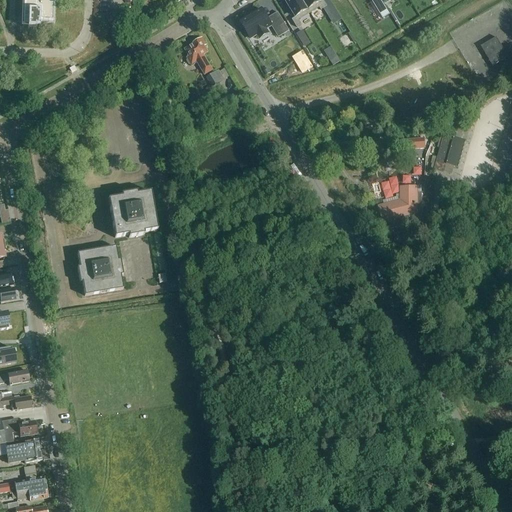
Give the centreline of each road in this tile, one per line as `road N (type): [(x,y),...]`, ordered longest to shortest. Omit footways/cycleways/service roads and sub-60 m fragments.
road 1 (unclassified): [(216,14),(507,511)]
road 2 (residential): [(0,128),(70,511)]
road 3 (unclassified): [(216,14),(0,128)]
